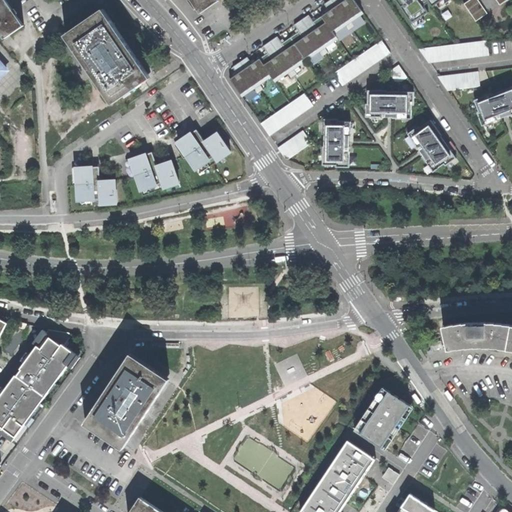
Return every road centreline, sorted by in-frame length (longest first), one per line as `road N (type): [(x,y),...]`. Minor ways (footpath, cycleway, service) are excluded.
road 1 (residential): [(0,259),(141,266),(327,247)]
road 2 (residential): [(111,333),(265,334),(380,319)]
road 3 (residential): [(500,190),(370,0)]
road 4 (residential): [(380,319),(473,453),(511,491)]
road 5 (residential): [(206,70),(327,247)]
road 6 (residential): [(327,247),(511,232)]
road 7 (residential): [(20,462),(111,333)]
road 8 (residential): [(380,319),(511,307)]
road 9 (residential): [(206,70),(307,0)]
